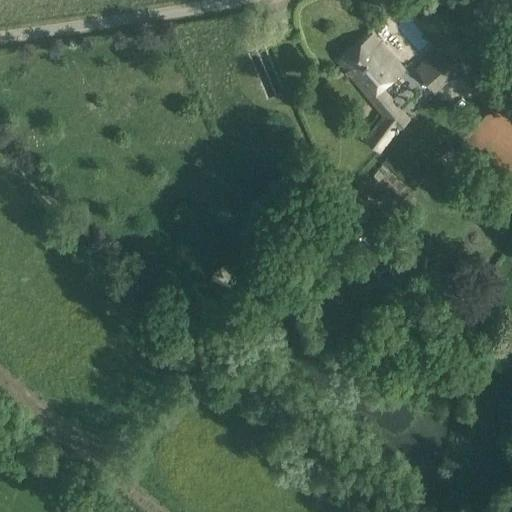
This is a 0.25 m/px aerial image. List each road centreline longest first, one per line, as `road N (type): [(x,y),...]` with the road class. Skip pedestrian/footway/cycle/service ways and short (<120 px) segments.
road 1 (track): [(356,511),(39,197),(0,145)]
road 2 (unclassified): [(0,39),(242,0)]
